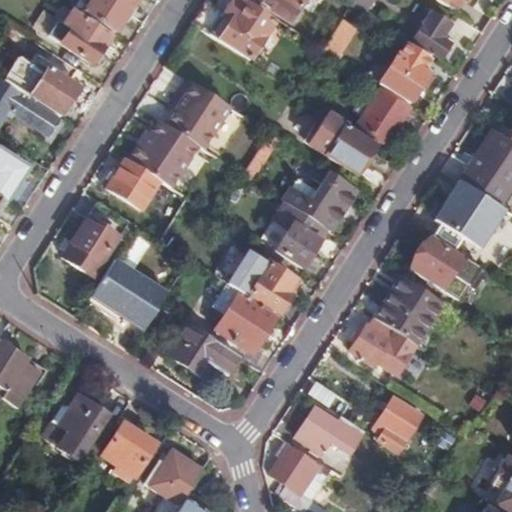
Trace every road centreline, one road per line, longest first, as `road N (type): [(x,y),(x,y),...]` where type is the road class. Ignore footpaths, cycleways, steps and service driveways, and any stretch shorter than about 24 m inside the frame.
road 1 (residential): [(239,447),(511,18)]
road 2 (residential): [(0,283),(183,0)]
road 3 (residential): [(0,294),(239,447)]
